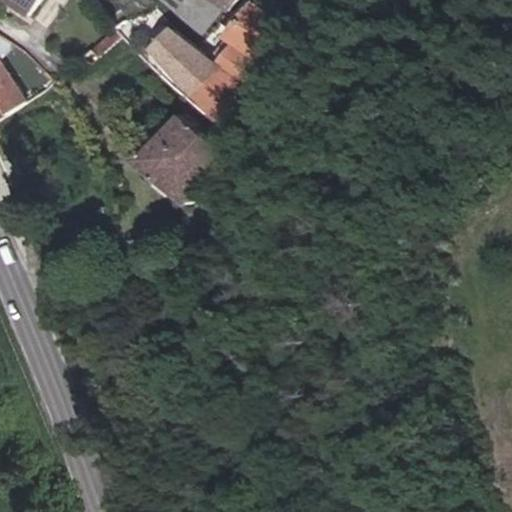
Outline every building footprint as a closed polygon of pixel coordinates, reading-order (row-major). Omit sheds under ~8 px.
[(8,0),(33,19),(47,0),(8,0)] [(215,0),(231,13),(242,0),(215,0)] [(291,34),(252,1),(209,53),(179,28),(155,55),(224,113),(291,34)] [(94,67),(126,36),(119,29),(87,60),(94,67)] [(0,109),(13,103),(0,76),(0,109)] [(212,174),(227,156),(182,117),(140,166),(188,208),(215,177),(212,174)]
